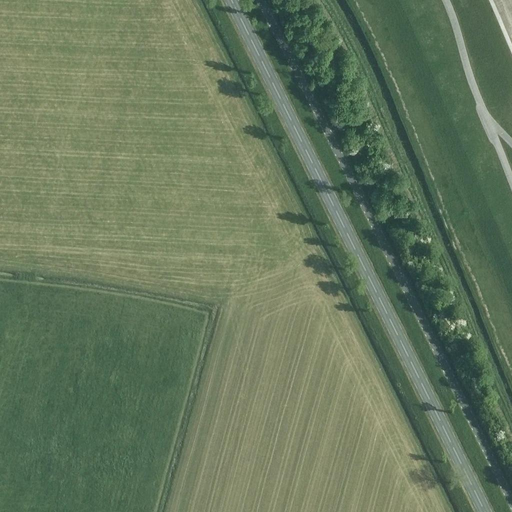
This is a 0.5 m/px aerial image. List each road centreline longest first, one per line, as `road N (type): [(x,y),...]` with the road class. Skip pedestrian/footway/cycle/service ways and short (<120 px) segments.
road 1 (secondary): [(484,511),(231,0)]
road 2 (unclassified): [(511,504),(259,0)]
